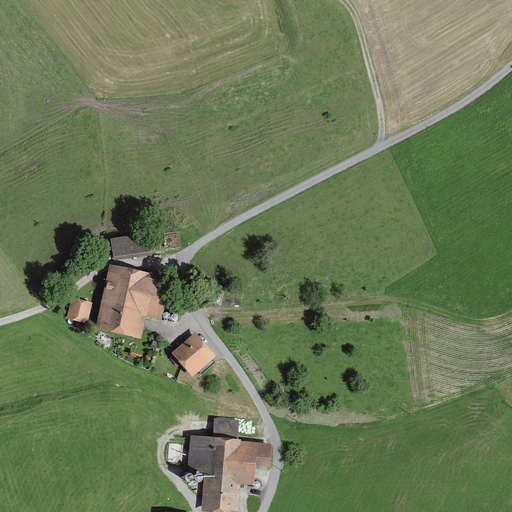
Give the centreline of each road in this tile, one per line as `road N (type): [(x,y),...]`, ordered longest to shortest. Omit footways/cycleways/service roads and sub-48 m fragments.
road 1 (unclassified): [(176,261),(221,229),(454,108),(511,65)]
road 2 (unclassified): [(262,511),(275,439),(252,390),(199,316),(176,261)]
road 3 (unclassified): [(0,321),(52,303),(105,267),(176,261)]
road 4 (track): [(380,147),(381,111),(343,0)]
